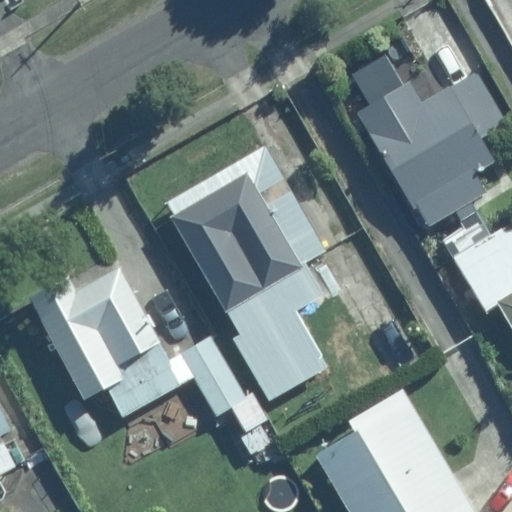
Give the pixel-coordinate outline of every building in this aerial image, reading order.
[(415,101),(404,82),(350,113),(407,211),(413,208),(425,229),(451,212),(456,222),(471,212),(466,202),(484,191),(473,172),(489,164),(476,138),(505,123),(474,71),(415,101)] [(258,144),(164,202),(238,323),(228,329),(274,403),(330,368),(298,315),(322,300),(305,272),(328,258),(258,144)] [(482,312),(494,305),(492,302),(511,290),(511,220),(470,245),(449,258),(482,312)] [(460,228),(439,241),(449,258),(470,245),(460,228)] [(74,279),(33,300),(87,405),(107,395),(120,420),(195,381),(216,421),(234,412),(245,433),(268,421),(249,384),(241,388),(215,338),(168,362),(121,271),(81,291),(74,279)] [(511,290),(492,302),(494,305),(511,336),(511,290)] [(474,511),(403,389),(311,442),(352,511),(474,511)] [(0,412),(0,440),(12,434),(0,412)]
